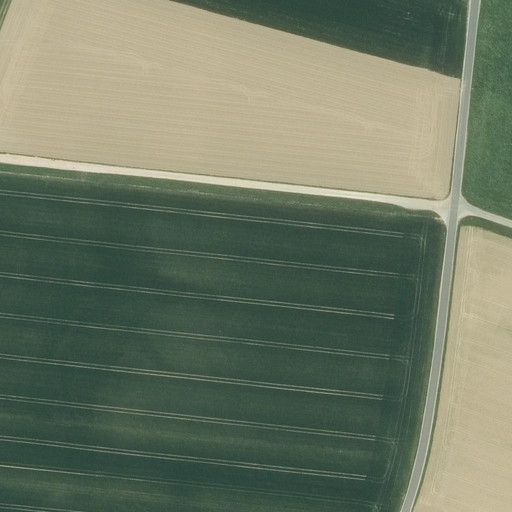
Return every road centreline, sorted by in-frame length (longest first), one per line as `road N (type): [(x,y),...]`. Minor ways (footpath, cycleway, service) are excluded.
road 1 (track): [(0,159),(471,213),(511,227)]
road 2 (unclassified): [(475,0),(428,422),(406,511)]
